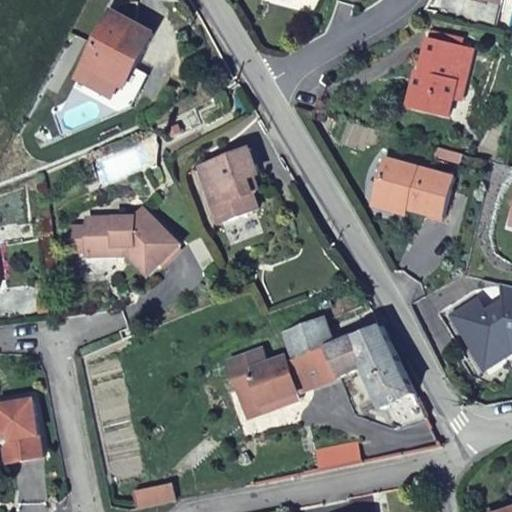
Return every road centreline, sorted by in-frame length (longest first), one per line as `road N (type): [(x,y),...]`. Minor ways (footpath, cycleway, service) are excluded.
road 1 (unclassified): [(266,92),(459,424),(475,437)]
road 2 (residential): [(446,465),(203,511)]
road 3 (residential): [(56,330),(86,511)]
road 4 (residential): [(404,0),(266,92)]
